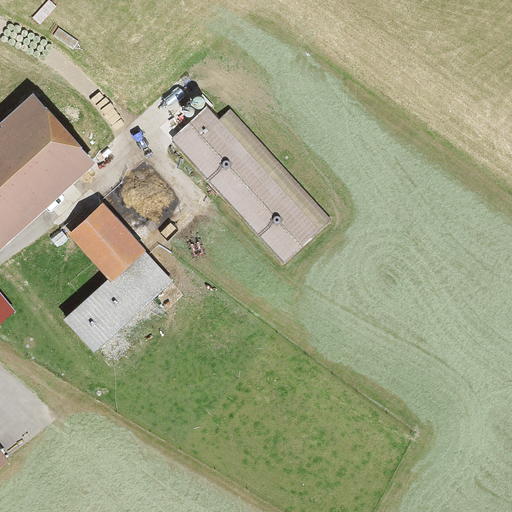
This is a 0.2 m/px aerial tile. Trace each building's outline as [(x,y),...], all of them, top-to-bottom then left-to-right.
[(0,241),(92,154),(29,89),(0,115),(0,241)] [(206,105),(171,137),(282,261),(326,221),(227,111),(218,118),(206,105)] [(140,246),(101,200),(66,230),(106,276),(140,246)] [(140,246),(106,276),(60,315),(90,350),(170,280),(140,246)] [(0,316),(11,307),(0,294),(0,316)]
